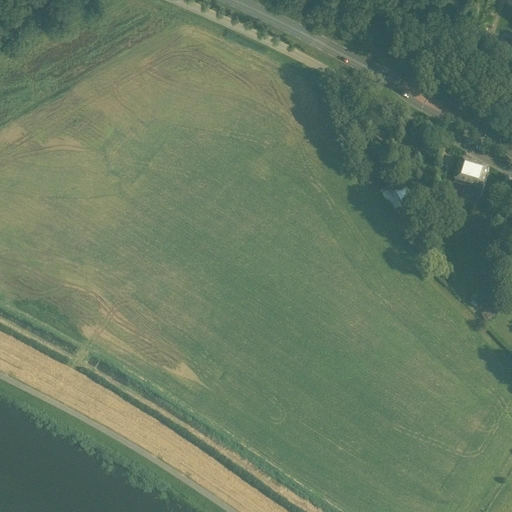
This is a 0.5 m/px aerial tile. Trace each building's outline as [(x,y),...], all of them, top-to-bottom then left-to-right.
[(497,99),(500,92),(494,90),(489,89),(483,87),(481,93),(497,99)] [(357,133),(364,115),(351,110),(348,120),(353,122),(351,125),(353,126),(351,131),(357,133)] [(382,143),(388,137),(379,128),(373,135),(382,143)] [(479,201),(483,190),(482,190),(489,170),(462,162),(455,183),(465,187),(462,195),(479,201)] [(446,214),(455,181),(444,178),(437,203),(429,201),(425,214),(429,215),(428,220),(437,222),(438,216),(435,215),(436,211),(446,214)] [(385,192),(393,210),(402,206),(394,188),(385,192)] [(416,249),(426,242),(420,235),(423,233),(416,224),(404,233),(416,249)] [(427,247),(424,258),(432,261),(435,250),(427,247)] [(485,323),(498,315),(493,308),(481,316),(485,323)]
